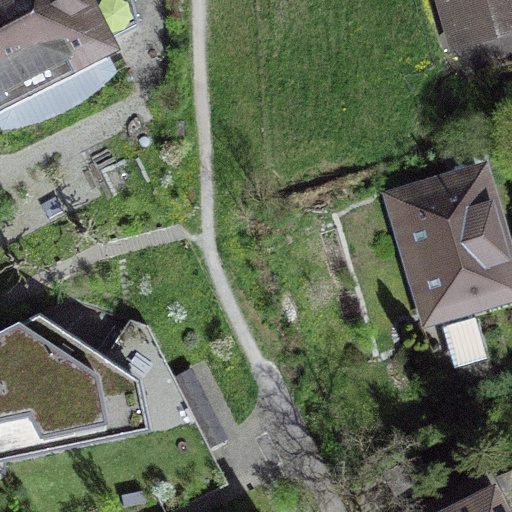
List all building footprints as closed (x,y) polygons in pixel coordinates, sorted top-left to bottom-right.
[(0,0),(0,113),(25,110),(60,100),(84,83),(112,58),(104,42),(138,26),(131,0),(0,0)] [(511,0),(444,0),(465,74),(511,60),(511,0)] [(511,274),(481,172),(394,198),(430,316),(511,291),(511,274)] [(39,311),(0,330),(0,463),(126,440),(107,360),(39,311)] [(442,511),(500,511),(493,496),(483,501),(474,485),(438,503),(442,511)]
